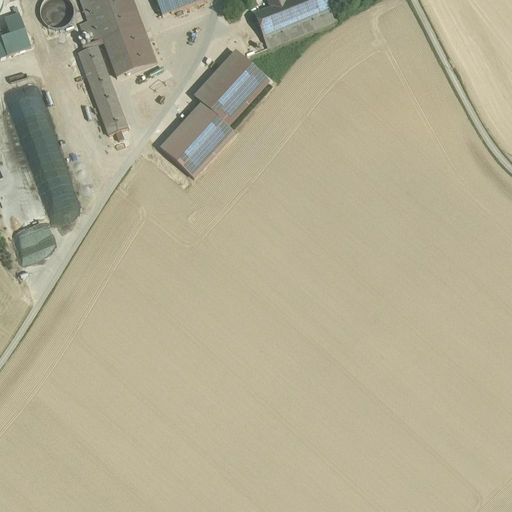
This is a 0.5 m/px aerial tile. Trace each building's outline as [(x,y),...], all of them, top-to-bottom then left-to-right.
[(73,21),(74,14),(73,8),(69,2),(65,0),(48,0),(45,3),(41,8),(40,15),(41,21),(45,27),(51,30),(57,32),(64,30),(69,27),(73,21)] [(132,0),(78,0),(88,24),(92,34),(95,44),(102,41),(143,26),(132,0)] [(209,0),(155,0),(162,18),(209,0)] [(325,0),(292,0),(288,2),(287,0),(266,0),(270,9),(254,16),(268,50),(334,23),(325,0)] [(20,17),(4,22),(10,39),(26,34),(20,17)] [(88,24),(81,27),(84,37),(92,34),(88,24)] [(143,26),(102,41),(117,80),(157,65),(143,26)] [(10,39),(2,42),(8,59),(32,50),(26,34),(10,39)] [(128,131),(97,49),(79,56),(109,138),(128,131)] [(236,55),(195,99),(203,106),(161,151),(194,181),(235,137),(227,130),(269,85),(236,55)] [(86,223),(38,88),(5,100),(62,263),(86,223)]
